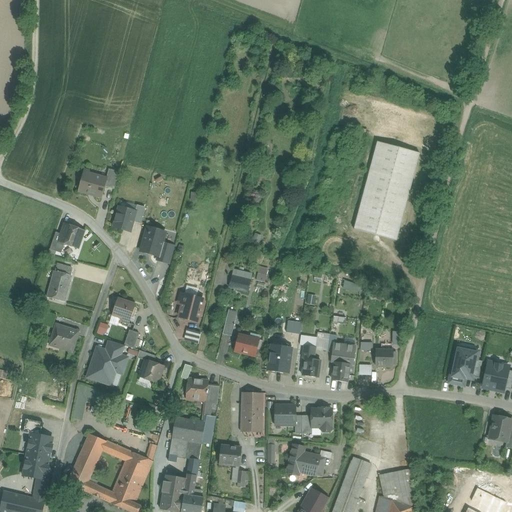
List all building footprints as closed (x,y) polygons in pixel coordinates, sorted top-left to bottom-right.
[(354,230),(396,242),(420,154),(377,142),(354,230)] [(79,191),(102,199),(108,180),(85,173),(79,191)] [(119,207),(113,228),(131,233),(137,212),(119,207)] [(84,232),(65,225),(59,242),(78,249),(84,232)] [(148,228),(141,252),(160,257),(166,233),(148,228)] [(91,257),(79,255),(78,263),(90,265),(91,257)] [(256,281),(266,282),(268,268),(258,266),(256,281)] [(232,269),(228,289),(249,292),(252,272),(232,269)] [(72,277),(54,272),(53,276),(49,275),(48,281),(52,282),(47,298),(65,303),(72,277)] [(343,282),(342,289),(359,290),(359,284),(343,282)] [(196,296),(198,289),(186,286),(185,293),(196,296)] [(179,317),(198,322),(204,300),(184,296),(179,317)] [(117,299),(112,315),(130,321),(136,305),(117,299)] [(223,333),(232,335),(237,311),(228,309),(223,333)] [(46,312),(42,322),(52,325),(56,315),(46,312)] [(287,321),(287,333),(300,333),(301,321),(287,321)] [(100,322),(97,333),(105,336),(108,325),(100,322)] [(78,333),(56,326),(50,346),(51,347),(53,343),(62,346),(61,349),(72,353),(78,333)] [(187,328),(184,340),(198,344),(201,332),(187,328)] [(124,344),(137,349),(140,340),(137,339),(139,333),(129,329),(124,344)] [(239,336),(236,352),(256,356),(260,340),(239,336)] [(361,342),(361,350),(372,350),(372,342),(361,342)] [(331,362),(354,365),(356,348),(333,345),(331,362)] [(271,346),(268,373),(288,375),(291,348),(271,346)] [(479,351),(457,346),(449,384),(464,387),(466,378),(473,380),(474,377),(477,361),(479,351)] [(118,354),(99,348),(94,362),(114,368),(118,354)] [(375,350),(375,366),(393,366),(393,351),(375,350)] [(305,359),(302,377),(318,379),(320,361),(305,359)] [(164,367),(145,361),(140,378),(158,384),(164,367)] [(479,378),(483,362),(477,361),(474,377),(479,378)] [(114,368),(94,362),(90,375),(109,382),(114,368)] [(350,365),(336,363),(333,380),(348,382),(350,365)] [(510,367),(488,363),(482,389),(504,394),(506,388),(509,372),(510,367)] [(359,364),(359,374),(371,374),(371,365),(359,364)] [(206,401),(208,382),(188,379),(186,399),(206,401)] [(74,420),(80,421),(85,400),(105,404),(107,397),(80,386),(74,420)] [(243,394),(243,414),(262,415),(263,395),(243,394)] [(296,406),(274,406),(274,425),(296,426),(296,406)] [(332,410),(312,410),(312,428),(331,428),(332,410)] [(242,431),(262,431),(262,415),(243,414),(242,431)] [(507,443),(511,421),(494,417),(489,439),(507,443)] [(177,418),(170,457),(200,461),(206,423),(177,418)] [(31,434),(27,455),(49,459),(53,438),(31,434)] [(103,451),(107,442),(90,435),(67,484),(85,492),(89,482),(103,451)] [(130,452),(107,442),(103,451),(127,461),(130,452)] [(267,444),(267,464),(275,465),(276,444),(267,444)] [(147,459),(152,462),(156,446),(151,445),(147,459)] [(220,465),(239,467),(241,448),(222,446),(220,465)] [(115,489),(137,498),(153,462),(152,462),(147,459),(130,452),(127,461),(115,489)] [(316,475),(319,457),(303,454),(300,472),(316,475)] [(49,459),(27,455),(23,476),(45,480),(46,473),(47,473),(49,466),(47,466),(49,459)] [(354,458),(333,511),(354,511),(372,465),(354,458)] [(380,476),(386,499),(392,501),(410,507),(404,471),(380,476)] [(160,511),(167,511),(182,511),(187,480),(166,476),(160,511)] [(511,496),(481,481),(477,489),(511,505),(511,496)] [(93,496),(97,486),(89,482),(85,492),(93,496)] [(109,502),(113,493),(97,486),(93,496),(109,502)] [(137,498),(115,489),(113,493),(109,502),(130,511),(139,511),(141,507),(134,504),(137,498)] [(299,511),(321,511),(329,498),(312,489),(299,511)] [(511,511),(511,505),(477,489),(467,509),(472,511),(511,511)] [(42,511),(45,502),(5,493),(1,511),(42,511)] [(185,495),(182,511),(202,511),(205,498),(185,495)] [(382,497),(378,511),(389,511),(392,501),(386,499),(382,497)] [(234,511),(243,511),(246,504),(235,501),(232,511),(234,511)] [(412,511),(413,508),(410,507),(392,501),(389,511),(412,511)]
